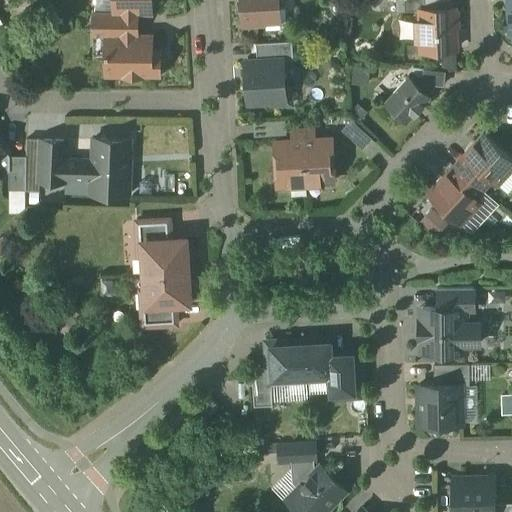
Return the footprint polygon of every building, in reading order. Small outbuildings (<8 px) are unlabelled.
[(97,0),(98,13),(137,12),(157,11),(156,0),(97,0)] [(285,0),(229,0),(232,33),(288,29),(285,0)] [(455,3),(406,5),(408,58),(457,56),(455,3)] [(137,32),(137,12),(98,13),(80,13),(81,39),(91,38),(92,79),(161,77),(159,31),(137,32)] [(291,59),(234,63),(237,118),(295,114),(291,59)] [(404,70),(365,111),(391,135),(429,94),(404,70)] [(281,122),(249,125),(250,142),(283,140),(281,122)] [(511,157),(477,126),(447,160),(486,195),(511,166),(511,157)] [(134,136),(77,134),(77,150),(53,150),(54,134),(18,133),(16,194),(41,195),(41,184),(63,185),(62,200),(132,202),(134,136)] [(0,134),(0,155),(10,150),(0,134)] [(326,136),(289,140),(294,197),(332,193),(326,136)] [(283,140),(261,142),(267,200),(294,197),(289,140),(283,140)] [(447,160),(417,194),(456,229),(486,195),(447,160)] [(128,275),(186,271),(183,234),(169,235),(168,216),(124,219),(128,275)] [(186,271),(128,275),(132,332),(179,329),(177,310),(188,309),(186,271)] [(427,305),(408,305),(408,364),(448,364),(448,352),(476,351),(476,289),(427,289),(427,305)] [(332,379),(330,336),(296,338),(299,381),(332,379)] [(299,381),(296,338),(265,340),(267,383),(299,381)] [(464,381),(410,382),(411,428),(465,427),(464,381)] [(511,391),(497,392),(497,412),(511,411),(511,391)] [(314,440),(279,441),(280,462),(291,461),(314,460),(315,460),(314,440)] [(301,511),(307,507),(311,511),(322,511),(346,489),(321,465),(318,468),(314,465),(314,460),(291,461),(292,481),(298,487),(287,498),(301,511)] [(487,511),(487,504),(486,482),(446,483),(446,511),(487,511)] [(507,511),(508,503),(487,504),(487,511),(507,511)]
